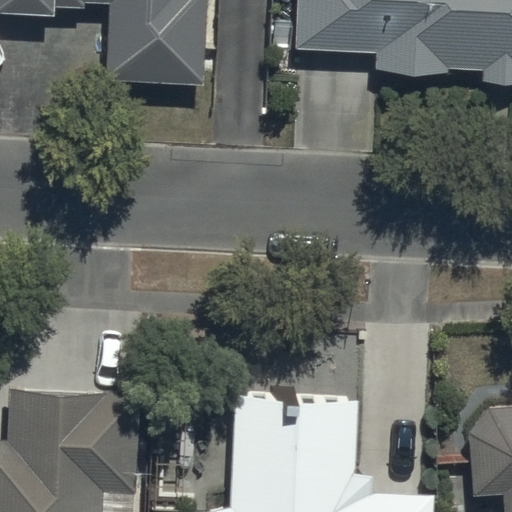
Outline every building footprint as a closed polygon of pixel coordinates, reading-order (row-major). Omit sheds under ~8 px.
[(102,0),(101,65),(199,67),(200,0),(102,0)] [(511,0),(293,0),(293,34),(372,36),(372,55),(477,58),(476,66),(511,67),(511,0)] [(127,511),(131,379),(4,376),(2,428),(0,428),(0,511),(127,511)] [(351,381),(227,379),(225,493),(200,500),(202,511),(424,511),(425,481),(366,480),(366,459),(350,459),(351,381)] [(468,482),(498,480),(499,511),(511,511),(511,393),(484,395),(464,415),(468,482)]
